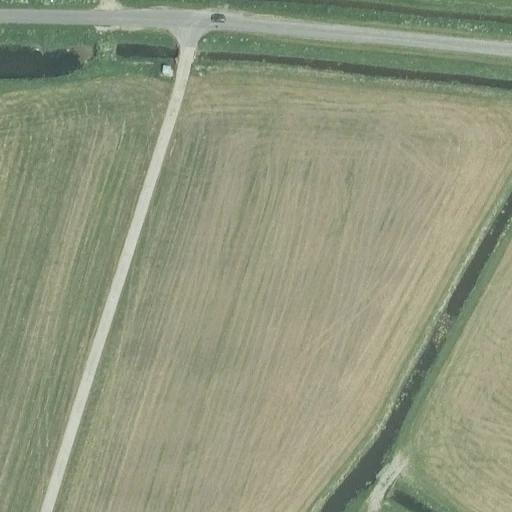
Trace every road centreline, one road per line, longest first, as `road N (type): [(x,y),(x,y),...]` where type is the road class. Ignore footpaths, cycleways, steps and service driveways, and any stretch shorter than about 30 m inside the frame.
road 1 (track): [(43,511),(179,83),(189,20)]
road 2 (unclassified): [(511,51),(189,20),(0,16)]
